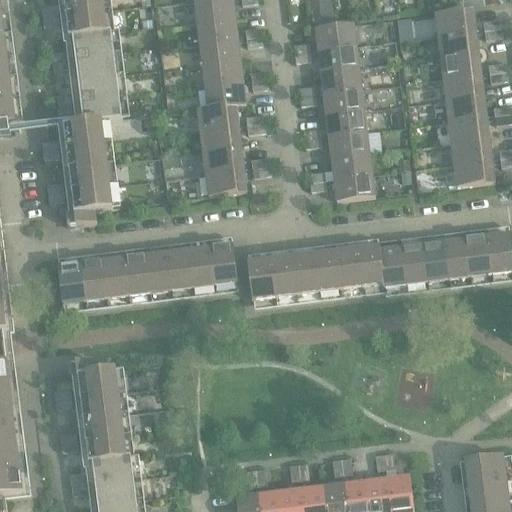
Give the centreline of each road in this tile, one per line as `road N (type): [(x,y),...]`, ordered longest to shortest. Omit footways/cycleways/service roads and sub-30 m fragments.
road 1 (residential): [(14,256),(249,229),(298,235)]
road 2 (residential): [(298,235),(272,0)]
road 3 (residential): [(298,235),(331,240),(511,217)]
